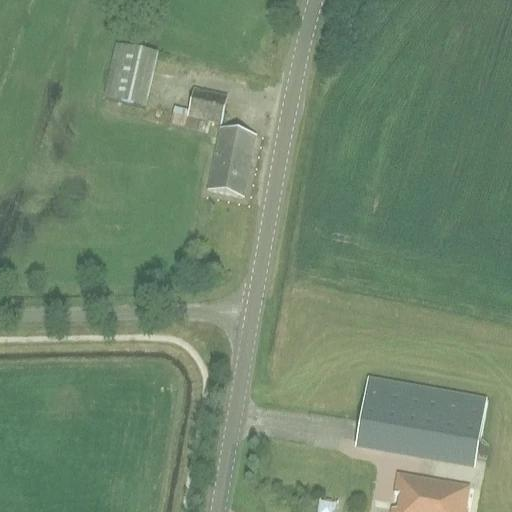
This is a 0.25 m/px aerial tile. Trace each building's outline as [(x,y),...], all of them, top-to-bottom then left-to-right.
[(144,111),(157,57),(122,49),(109,103),(144,111)] [(220,127),(227,100),(193,92),(184,129),(207,134),(209,124),(220,127)] [(243,200),(255,137),(220,130),(208,193),(243,200)] [(367,382),(361,419),(356,444),(376,447),(374,458),(473,475),(486,402),(367,382)] [(319,492),(361,492),(361,466),(319,466),(319,492)] [(464,511),(469,490),(398,478),(395,495),(399,496),(396,511),(464,511)]
